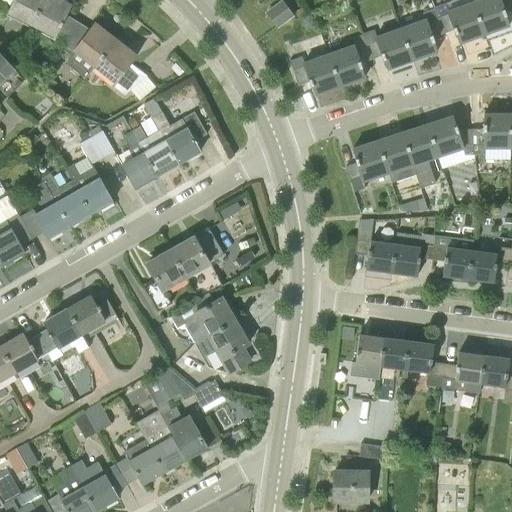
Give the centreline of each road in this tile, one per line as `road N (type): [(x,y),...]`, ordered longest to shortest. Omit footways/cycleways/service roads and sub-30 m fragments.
road 1 (residential): [(0,309),(276,143)]
road 2 (residential): [(276,143),(404,96),(511,83)]
road 3 (residential): [(303,299),(511,329)]
road 4 (tertiary): [(276,143),(230,51),(187,0)]
road 5 (tertiary): [(281,459),(303,299)]
road 6 (tertiary): [(303,299),(300,227),(276,143)]
road 7 (residential): [(168,511),(237,473),(281,459)]
